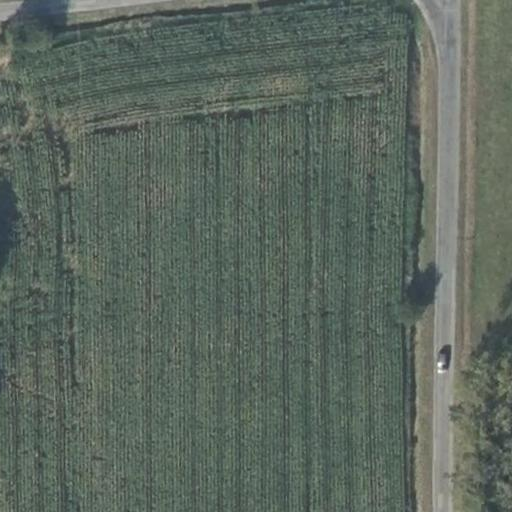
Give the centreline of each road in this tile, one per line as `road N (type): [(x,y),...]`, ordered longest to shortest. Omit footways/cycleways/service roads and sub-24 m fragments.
road 1 (unclassified): [(446,511),(457,0)]
road 2 (unclassified): [(127,0),(0,16)]
